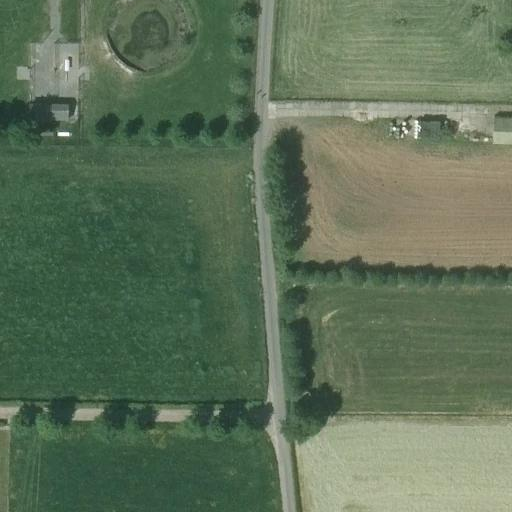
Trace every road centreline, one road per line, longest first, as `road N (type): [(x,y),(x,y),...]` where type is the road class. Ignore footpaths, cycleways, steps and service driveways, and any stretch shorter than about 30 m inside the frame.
road 1 (unclassified): [(283,511),(260,263),(262,0)]
road 2 (unknown): [(259,105),(462,106)]
